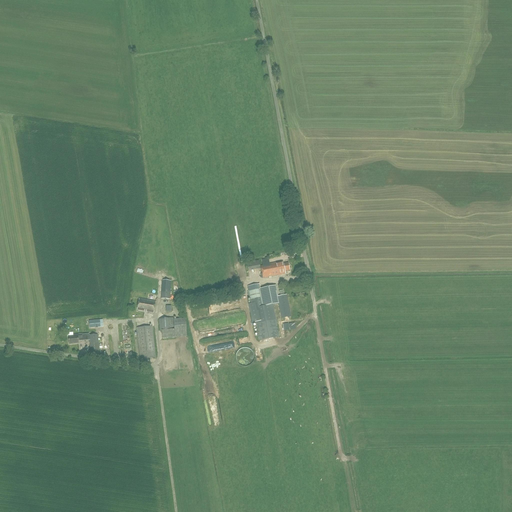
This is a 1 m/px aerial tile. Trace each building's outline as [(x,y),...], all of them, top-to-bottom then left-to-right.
[(269,264),(268,259),(262,260),(263,265),(260,266),(263,278),(285,274),(285,271),(290,270),(288,263),(283,264),(283,261),(269,264)] [(172,290),(172,286),(170,286),(171,281),(162,280),(161,298),(169,299),(170,290),(172,290)] [(251,303),(248,304),(252,322),(255,322),(259,341),(279,337),(275,320),(272,304),(278,303),(277,296),(275,286),(260,289),(259,284),(248,286),(249,291),(250,298),(251,303)] [(281,318),(291,316),(286,294),(277,296),(278,303),(281,318)] [(156,301),(139,298),(137,310),(154,313),(156,301)] [(173,319),(173,317),(159,318),(160,330),(162,330),(162,338),(187,336),(185,318),(173,319)] [(98,328),(103,327),(102,320),(89,321),(90,328),(96,328),(98,328)] [(139,359),(156,357),(153,326),(136,327),(139,359)] [(78,341),(89,340),(89,339),(85,340),(84,334),(76,335),(76,336),(68,337),(69,344),(78,343),(78,341)] [(89,339),(89,340),(91,355),(99,354),(97,335),(88,335),(88,334),(84,334),(85,340),(89,339)]
